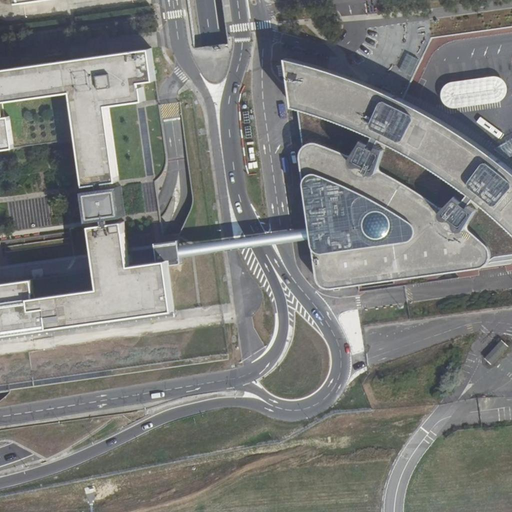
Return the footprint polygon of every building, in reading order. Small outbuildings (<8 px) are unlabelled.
[(142,83),(154,81),(150,49),(0,70),(0,102),(5,101),(7,117),(0,117),(0,149),(77,138),(84,187),(119,181),(118,178),(168,171),(169,175),(190,172),(180,99),(158,103),(159,106),(109,113),(108,106),(145,101),(142,83)] [(299,61),(280,56),(294,160),(297,189),(303,236),(305,247),(309,278),(312,283),(318,286),(323,288),(330,290),(484,270),(511,265),(511,165),(488,149),(457,128),(427,112),(392,97),(357,82),(327,71),(299,61)] [(496,76),(450,82),(444,86),(441,92),(442,99),(446,104),(454,105),(497,101),(503,100),(507,95),(509,88),(508,83),(503,78),(496,76)] [(92,219),(122,215),(118,190),(88,195),(92,219)] [(0,337),(175,313),(169,266),(168,262),(131,268),(128,246),(125,224),(90,228),(93,251),(96,271),(96,272),(98,288),(37,296),(35,280),(0,285),(0,337)] [(168,262),(169,266),(202,262),(199,237),(175,240),(128,246),(131,268),(168,262)] [(96,271),(93,251),(0,263),(0,285),(35,280),(91,273),(93,272),(96,271)] [(488,360),(494,364),(507,348),(501,344),(488,360)]
